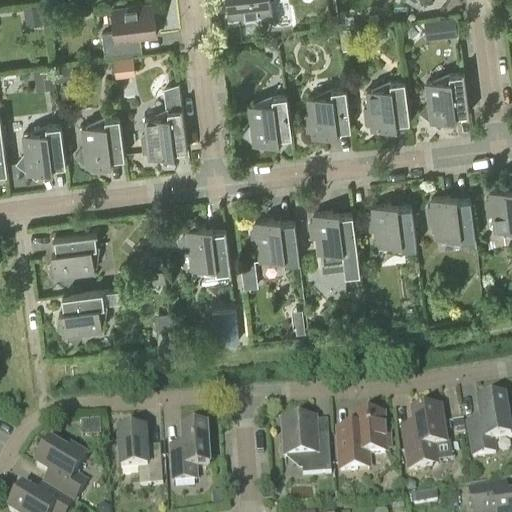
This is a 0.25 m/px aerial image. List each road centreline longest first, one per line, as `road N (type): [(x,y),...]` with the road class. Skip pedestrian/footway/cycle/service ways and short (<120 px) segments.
road 1 (residential): [(214,190),(498,156)]
road 2 (residential): [(238,396),(511,368)]
road 3 (residential): [(43,414),(17,214)]
road 4 (residential): [(17,214),(214,190)]
road 5 (residential): [(43,414),(238,396)]
road 6 (residential): [(214,190),(187,0)]
road 7 (residential): [(498,156),(476,0)]
